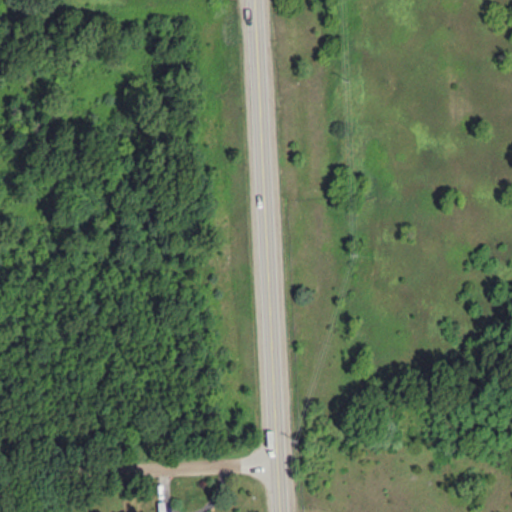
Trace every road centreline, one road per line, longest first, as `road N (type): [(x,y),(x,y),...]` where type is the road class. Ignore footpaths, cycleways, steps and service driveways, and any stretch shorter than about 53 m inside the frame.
road 1 (tertiary): [(258,0),(280,511)]
road 2 (residential): [(0,474),(278,462)]
